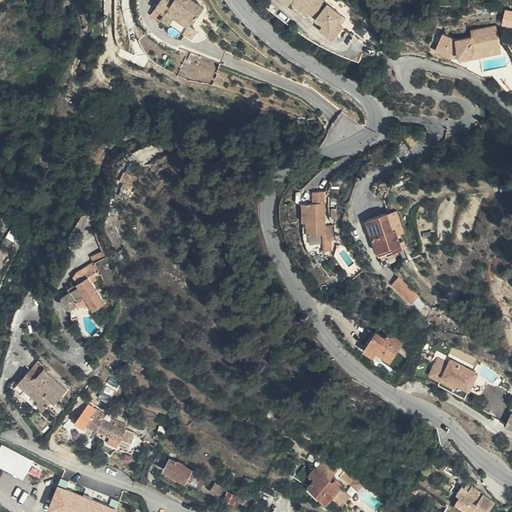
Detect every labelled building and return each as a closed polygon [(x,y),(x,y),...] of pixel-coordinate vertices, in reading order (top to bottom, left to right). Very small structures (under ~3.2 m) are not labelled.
[(157,0),(152,7),(162,14),(165,10),(172,15),(167,23),(180,33),(188,22),(190,23),(201,9),(188,0),(157,0)] [(329,0),(288,0),(322,24),(320,27),(333,37),(350,14),(329,0)] [(511,11),(503,8),(501,18),(511,21),(511,11)] [(165,10),(162,14),(159,17),(167,23),(172,15),(165,10)] [(433,48),(447,54),(456,52),(457,54),(465,52),(465,49),(497,42),(493,23),(467,29),(468,35),(454,38),(440,32),(433,48)] [(498,48),(497,42),(465,49),(465,52),(457,54),(457,57),(498,48)] [(511,87),(511,66),(500,76),(511,88),(511,87)] [(123,167),(132,171),(133,169),(127,166),(129,164),(125,162),(123,167)] [(118,181),(125,185),(132,171),(123,167),(121,165),(116,174),(121,176),(118,181)] [(324,187),(320,186),(314,206),(309,205),(307,216),(328,221),(327,226),(334,227),(337,214),(330,213),(337,178),(326,175),(324,187)] [(125,185),(118,181),(115,188),(121,192),(125,185)] [(314,206),(320,186),(314,184),(309,205),(314,206)] [(399,212),(390,214),(397,237),(400,236),(405,235),(399,212)] [(397,237),(390,214),(368,220),(373,238),(376,237),(381,256),(403,250),(400,236),(397,237)] [(93,244),(83,251),(87,258),(98,251),(93,244)] [(73,279),(83,272),(87,278),(94,273),(87,258),(72,268),(69,273),(73,279)] [(73,279),(71,281),(96,292),(87,278),(83,272),(73,279)] [(417,303),(423,297),(417,290),(404,279),(398,285),(417,303)] [(96,292),(71,281),(65,284),(66,289),(61,293),(58,301),(63,307),(72,309),(77,299),(75,296),(82,292),(87,300),(90,303),(100,298),(96,292)] [(431,304),(423,297),(417,303),(425,310),(431,304)] [(114,319),(123,327),(130,318),(122,311),(114,319)] [(368,347),(374,353),(379,359),(395,343),(380,330),(372,338),(366,332),(353,345),(362,353),(368,347)] [(367,359),(374,353),(368,347),(362,353),(367,359)] [(471,391),(481,370),(440,351),(430,372),(471,391)] [(24,378),(34,367),(26,361),(17,373),(24,378)] [(57,386),(34,367),(24,378),(17,373),(8,384),(15,389),(29,400),(26,403),(34,410),(43,399),(46,401),(57,386)] [(23,406),(26,403),(29,400),(15,389),(10,395),(23,406)] [(511,398),(502,395),(494,416),(511,422),(511,398)] [(85,410),(96,415),(98,411),(84,404),(76,416),(81,419),(85,410)] [(79,422),(90,428),(96,415),(85,410),(81,419),(79,422)] [(96,415),(90,428),(96,430),(102,418),(96,415)] [(102,418),(96,430),(104,435),(112,439),(118,428),(102,418)] [(111,442),(111,443),(118,446),(126,432),(118,428),(112,439),(111,442)] [(112,439),(104,435),(101,441),(109,446),(111,443),(111,442),(112,439)] [(0,452),(0,466),(24,478),(32,462),(3,448),(0,452)] [(463,454),(456,461),(466,469),(472,461),(463,454)] [(163,472),(194,489),(200,479),(184,472),(186,467),(180,464),(177,469),(167,463),(163,472)] [(442,480),(446,474),(435,467),(431,472),(442,480)] [(303,468),(297,475),(297,477),(304,483),(305,482),(308,485),(313,479),(309,474),(303,468)] [(339,486),(333,481),(330,484),(325,481),(313,470),(309,474),(313,479),(308,485),(307,486),(325,502),(327,499),(336,489),(339,486)] [(339,475),(347,484),(351,477),(343,471),(339,475)] [(200,479),(194,489),(199,491),(204,481),(200,479)] [(61,480),(49,506),(63,511),(117,511),(120,506),(61,480)] [(213,494),(213,495),(220,499),(223,492),(216,487),(212,494),(213,494)] [(347,497),(336,489),(327,499),(341,504),(347,497)] [(455,511),(491,511),(494,508),(465,491),(461,498),(459,497),(454,506),(458,508),(455,511)] [(226,502),(234,506),(238,498),(230,494),(226,502)]
